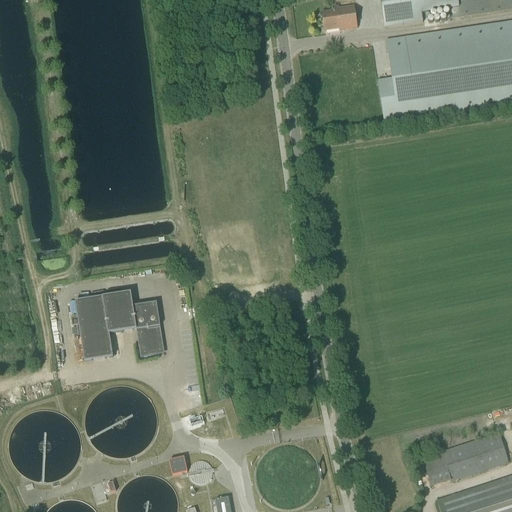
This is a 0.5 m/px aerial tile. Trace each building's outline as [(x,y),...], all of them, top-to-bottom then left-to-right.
[(450,19),(511,10),(511,0),(379,0),(384,29),(422,23),(421,15),(449,11),(450,19)] [(357,29),(354,7),(336,10),(337,11),(321,13),(324,32),(339,30),(339,31),(349,30),(357,29)] [(391,80),(378,82),(384,125),(511,106),(511,22),(386,41),(391,80)] [(130,293),(75,302),(84,362),(113,358),(109,334),(136,330),(140,358),(164,354),(156,304),(132,307),(130,293)] [(201,416),(189,420),(191,427),(204,424),(201,416)] [(422,459),(432,489),(508,464),(499,435),(422,459)] [(169,462),(172,477),(187,473),(184,459),(169,462)] [(188,473),(188,474),(188,475),(189,476),(189,477),(189,478),(190,480),(190,481),(192,482),(192,483),(193,483),(194,484),(196,485),(197,485),(198,486),(200,486),(202,486),(203,486),(204,485),(205,485),(206,485),(207,484),(208,483),(209,482),(210,480),(211,479),(212,478),(212,477),(212,476),(212,475),(212,473),(212,472),(212,471),(212,470),(211,469),(211,468),(210,467),(209,466),(209,465),(208,465),(207,464),(206,464),(205,463),(204,462),(203,462),(202,462),(200,462),(199,462),(198,462),(197,462),(196,463),(195,463),(194,464),(193,465),(192,465),(191,466),(191,467),(190,468),(189,469),(189,471),(189,472),(188,473)] [(91,486),(97,504),(106,502),(104,496),(115,492),(113,484),(114,484),(113,480),(91,486)] [(511,511),(511,484),(438,508),(439,511),(511,511)] [(212,511),(230,511),(228,498),(210,502),(212,511)]
